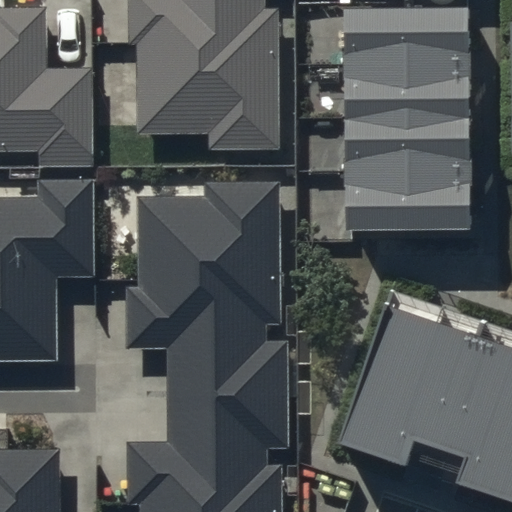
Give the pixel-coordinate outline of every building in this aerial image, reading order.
[(0,0),(0,136),(39,136),(40,155),(90,155),(90,56),(45,56),(44,0),(0,0)] [(126,0),(127,30),(135,30),(136,119),(208,118),(209,136),(276,135),(274,0),(126,0)] [(468,9),(348,9),(348,58),(348,112),(348,170),(348,223),(469,223),(468,9)] [(92,166),(35,167),(35,184),(0,183),(0,346),(55,346),(55,264),(92,264),(92,166)] [(277,169),(203,170),(204,183),(137,184),(136,274),(126,275),(125,337),(166,337),(168,430),(128,429),(126,493),(139,493),(138,511),(280,511),(280,454),(265,453),(265,436),(286,436),(286,328),(265,328),(264,311),(278,311),(277,169)] [(511,346),(387,303),(340,437),(414,462),(422,439),(478,459),(470,482),(511,497),(511,346)] [(57,508),(57,437),(0,437),(0,511),(95,511),(95,508),(57,508)]
